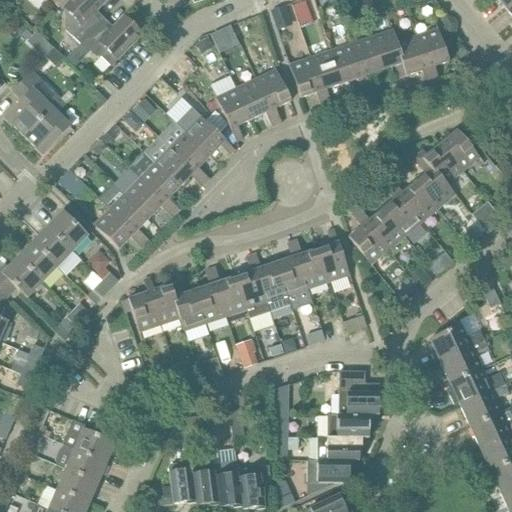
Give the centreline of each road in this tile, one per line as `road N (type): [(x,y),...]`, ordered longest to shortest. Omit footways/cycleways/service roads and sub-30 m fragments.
road 1 (residential): [(157,437),(187,396),(328,355),(393,357)]
road 2 (residential): [(179,37),(0,225)]
road 3 (residential): [(393,357),(428,300),(511,233)]
road 4 (residential): [(363,511),(405,406),(393,357)]
